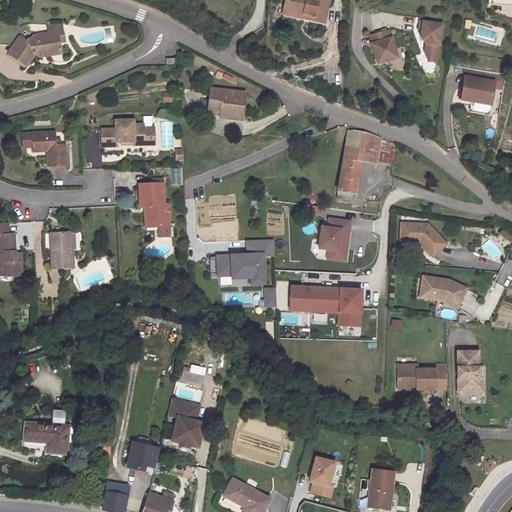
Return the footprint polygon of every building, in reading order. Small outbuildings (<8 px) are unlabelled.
[(327,0),(287,0),(283,18),(324,27),(330,0),(327,0)] [(444,27),(421,23),(420,32),(423,32),(422,39),(425,44),(428,44),(426,54),(429,63),(437,64),(444,27)] [(63,28),(56,29),(59,50),(66,49),(63,28)] [(61,60),(59,50),(56,29),(47,31),(48,40),(33,42),(30,47),(27,45),(25,48),(8,35),(0,36),(0,53),(12,51),(7,59),(25,72),(33,59),(41,64),(61,60)] [(389,32),(371,38),(374,45),(372,46),(379,65),(398,59),(392,40),(391,40),(389,32)] [(509,74),(469,67),(467,74),(508,81),(509,74)] [(467,76),(463,99),(472,101),(492,105),(496,82),(467,76)] [(244,95),(212,84),(205,105),(225,112),(223,117),(237,122),(244,95)] [(492,105),(472,101),(470,111),(490,115),(492,105)] [(134,123),(116,124),(116,131),(102,132),(102,149),(117,149),(117,145),(135,145),(135,148),(152,148),(152,141),(156,141),(155,131),(145,131),(145,127),(135,127),(134,123)] [(357,193),(363,157),(368,134),(365,132),(349,131),(343,159),(337,198),(352,201),(354,193),(357,193)] [(368,134),(363,157),(386,161),(389,140),(368,134)] [(33,137),(33,153),(44,152),(44,154),(47,154),(48,170),(67,169),(66,148),(61,148),(56,149),(56,142),(56,135),(33,137)] [(396,142),(389,140),(386,161),(395,163),(396,142)] [(178,169),(170,170),(171,184),(179,183),(178,169)] [(146,216),(146,225),(159,224),(160,229),(160,241),(171,240),(169,206),(165,206),(164,185),(149,185),(149,189),(140,190),(141,209),(148,209),(148,214),(146,216)] [(310,189),(304,196),(313,205),(319,198),(310,189)] [(349,222),(331,219),(329,228),(323,227),(320,249),(330,250),(339,251),(338,256),(347,257),(349,242),(346,241),(349,222)] [(402,226),(402,240),(416,241),(420,245),(434,259),(447,247),(428,227),(402,226)] [(511,229),(507,226),(503,232),(511,238),(511,229)] [(72,252),(71,235),(51,236),(52,272),(74,272),(72,252)] [(13,239),(7,239),(0,239),(0,273),(6,274),(7,280),(19,280),(18,276),(18,267),(21,267),(21,261),(18,262),(14,257),(14,251),(13,239)] [(275,256),(275,240),(249,241),(249,256),(219,258),(220,277),(233,276),(234,279),(253,278),(253,285),(265,284),(264,256),(275,256)] [(339,251),(330,250),(329,259),(347,261),(347,257),(338,256),(339,251)] [(450,281),(424,278),(422,293),(435,295),(434,301),(444,302),(459,309),(467,289),(450,281)] [(292,287),(291,310),(340,312),(339,325),(360,326),(361,290),(292,287)] [(240,294),(224,293),(224,305),(240,306),(240,294)] [(58,319),(45,324),(47,331),(60,326),(58,319)] [(391,319),(390,329),(400,330),(401,321),(391,319)] [(479,351),(458,351),(458,378),(462,378),(462,391),(484,391),(484,378),(477,378),(478,367),(479,367),(479,351)] [(417,367),(398,367),(399,389),(417,388),(418,391),(437,391),(436,371),(417,371),(417,367)] [(200,374),(180,370),(178,379),(199,383),(200,374)] [(170,397),(167,412),(177,414),(172,437),(180,439),(180,442),(189,443),(190,441),(198,443),(203,419),(195,417),(198,403),(170,397)] [(58,429),(19,426),(18,440),(39,442),(38,452),(56,454),(58,429)] [(151,477),(156,453),(131,447),(126,471),(151,477)] [(286,468),(289,453),(283,452),(280,467),(286,468)] [(335,466),(316,461),(310,485),(314,486),(312,496),(331,500),(333,490),(330,489),(335,466)] [(395,473),(374,471),(369,508),(390,511),(395,473)] [(263,511),(268,501),(230,481),(222,497),(243,509),(241,511),(263,511)] [(106,511),(125,511),(130,488),(110,485),(105,511),(106,511)] [(171,511),(172,511),(175,503),(173,503),(174,498),(166,496),(164,500),(151,496),(145,511),(171,511)]
